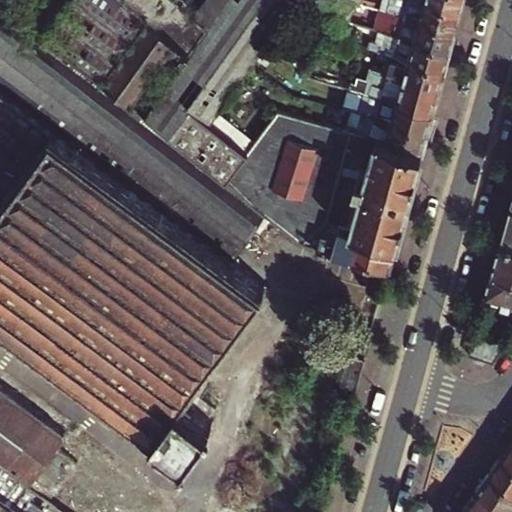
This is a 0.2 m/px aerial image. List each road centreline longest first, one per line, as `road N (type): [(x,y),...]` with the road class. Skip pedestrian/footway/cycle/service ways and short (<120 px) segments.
road 1 (residential): [(409,385),(511,11)]
road 2 (residential): [(374,511),(409,385)]
